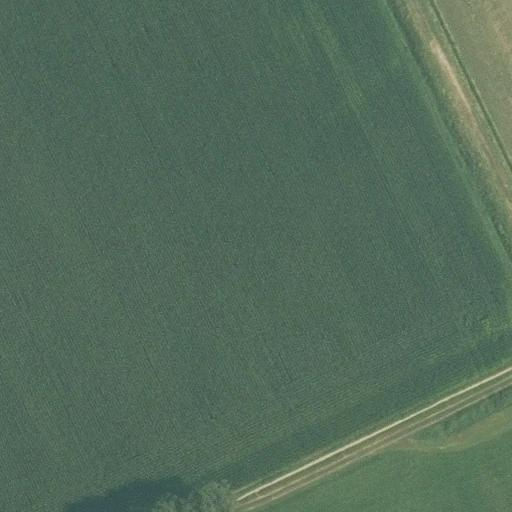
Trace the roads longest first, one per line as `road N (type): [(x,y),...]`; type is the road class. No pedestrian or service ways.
road 1 (track): [(230,511),(511,378)]
road 2 (track): [(511,214),(411,0)]
